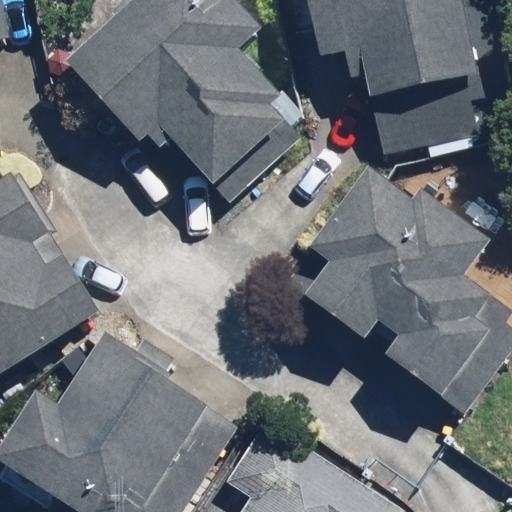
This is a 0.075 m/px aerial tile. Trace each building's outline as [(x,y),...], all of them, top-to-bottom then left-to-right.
[(0,0),(0,49),(12,47),(1,0),(0,0)] [(221,185),(300,117),(241,50),(260,34),(230,0),(137,0),(67,61),(136,141),(163,118),(221,185)] [(313,0),(319,24),(327,57),(362,50),(374,100),(478,77),(460,0),(313,0)] [(511,316),(468,285),(491,254),(373,168),(332,225),(336,227),(292,286),(450,400),(511,316)] [(14,177),(0,185),(0,379),(102,315),(14,177)] [(172,511),(234,418),(108,336),(16,477),(69,511),(172,511)] [(379,511),(383,506),(263,428),(207,511),(379,511)]
